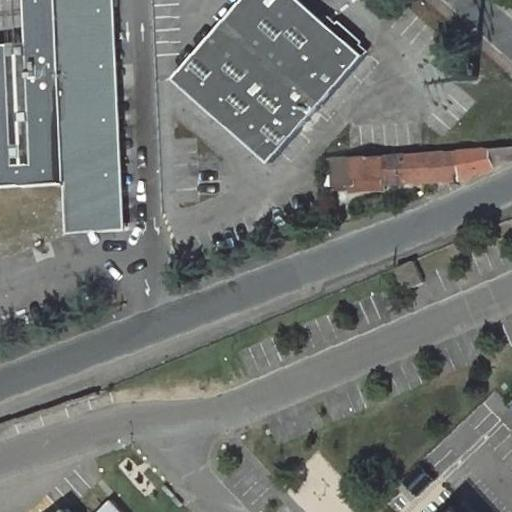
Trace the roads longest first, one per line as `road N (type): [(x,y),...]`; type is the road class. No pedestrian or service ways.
road 1 (unclassified): [(511,187),(0,388)]
road 2 (unclassified): [(511,283),(170,428),(103,431),(0,464)]
